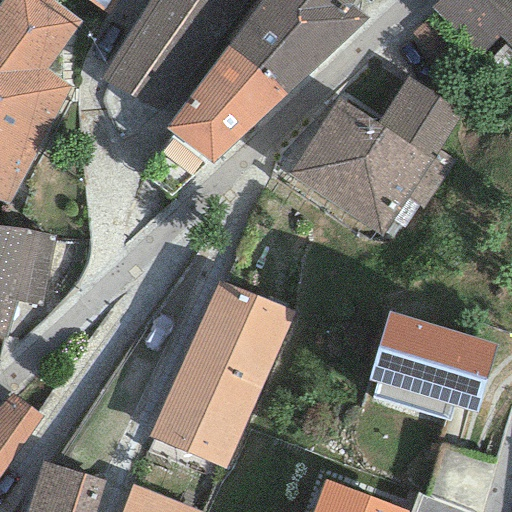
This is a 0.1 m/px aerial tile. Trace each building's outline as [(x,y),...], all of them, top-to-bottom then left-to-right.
[(79,23),(48,0),(4,0),(0,6),(0,200),(7,203),(71,88),(46,71),(79,23)] [(120,0),(83,0),(109,17),(120,0)] [(241,0),(148,0),(101,76),(167,118),(241,0)] [(364,19),(348,6),(338,0),(260,0),(226,47),(286,96),(364,19)] [(511,0),(438,0),(431,8),(480,56),(498,38),(511,52),(511,0)] [(286,96),(226,47),(165,129),(206,166),(286,96)] [(406,78),(375,126),(430,162),(437,151),(461,114),(406,78)] [(375,126),(337,100),(285,175),(379,239),(406,200),(420,210),(453,162),(437,151),(430,162),(375,126)] [(51,236),(0,229),(0,340),(6,342),(15,302),(39,306),(51,236)] [(291,314),(218,281),(148,437),(221,470),(291,314)] [(495,347),(387,313),(366,379),(474,413),(495,347)] [(0,476),(41,417),(10,395),(0,404),(0,476)] [(94,511),(104,482),(41,462),(27,507),(44,511),(94,511)] [(405,511),(406,511),(324,479),(311,511),(405,511)] [(198,511),(199,511),(131,485),(120,511),(198,511)]
